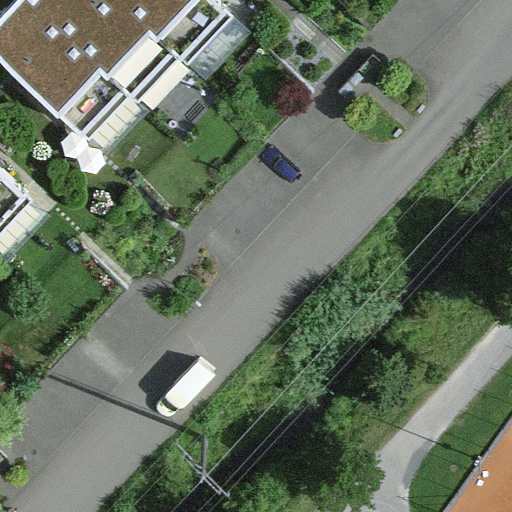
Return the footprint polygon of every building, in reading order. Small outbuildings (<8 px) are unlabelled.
[(0,51),(83,126),(126,79),(38,0),(19,0),(0,21),(0,51)] [(132,84),(175,37),(134,0),(38,0),(126,79),(132,84)] [(182,43),(220,0),(134,0),(175,37),(182,43)] [(348,0),(370,20),(389,0),(348,0)] [(198,203),(332,62),(283,16),(149,156),(198,203)] [(0,202),(24,176),(0,153),(0,202)] [(0,363),(24,386),(158,246),(109,199),(0,313),(0,363)]
